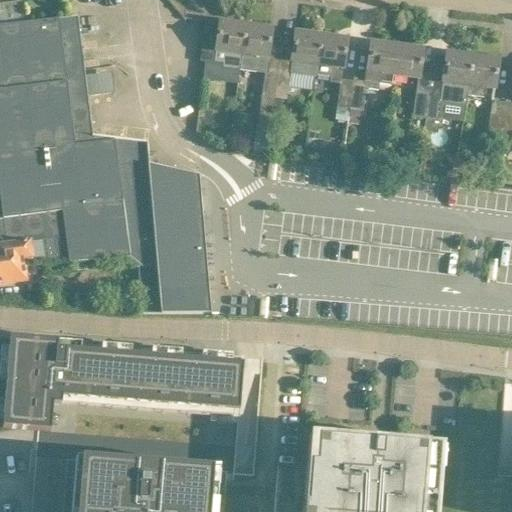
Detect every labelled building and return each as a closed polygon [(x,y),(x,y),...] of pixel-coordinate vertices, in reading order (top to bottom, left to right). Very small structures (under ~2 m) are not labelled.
[(0,26),(23,23),(21,3),(4,5),(2,5),(1,4),(0,4),(0,26)] [(0,245),(17,244),(30,242),(41,241),(43,259),(44,263),(44,265),(66,264),(73,264),(129,259),(130,269),(137,268),(141,307),(142,315),(211,315),(203,237),(206,236),(208,234),(210,232),(211,229),(211,227),(210,224),(209,221),(207,219),(204,218),(202,217),(200,193),(198,177),(148,166),(146,152),(147,152),(146,144),(113,140),(92,138),(87,98),(84,80),(84,77),(82,63),(80,49),(77,18),(67,19),(50,21),(24,24),(0,26),(0,245)] [(241,56),(245,26),(220,23),(219,28),(205,26),(200,62),(204,63),(222,65),(221,69),(239,71),(241,56)] [(241,56),(239,71),(254,73),(261,66),(266,67),(267,59),(269,50),(269,47),(271,30),(245,26),(241,56)] [(315,78),(315,75),(317,66),(321,37),(295,33),(289,74),(315,78)] [(321,37),(317,66),(332,68),(330,79),(330,82),(340,84),(340,81),(341,81),(343,70),(347,40),(321,37)] [(347,122),(347,124),(358,125),(360,111),(362,111),(365,89),(377,91),(378,84),(391,86),(393,76),(397,47),(371,44),(366,80),(354,78),(353,83),(349,109),(349,110),(347,122)] [(418,80),(422,51),(397,47),(393,76),(418,80)] [(467,96),(468,87),(472,58),(446,54),(441,95),(428,93),(425,120),(437,122),(440,103),(465,107),(467,96)] [(494,90),(498,61),(472,58),(468,87),(467,96),(483,98),(484,89),(494,90)] [(265,74),(256,129),(269,130),(272,110),(277,72),(266,71),(265,71),(265,74)] [(286,101),(289,74),(277,72),(272,110),(281,111),(282,100),(286,101)] [(340,84),(337,107),(349,109),(353,83),(341,81),(340,81),(340,84)] [(425,120),(428,93),(416,91),(412,118),(425,120)] [(501,130),(505,103),(492,102),(486,143),(498,145),(500,130),(501,130)] [(511,131),(511,104),(505,103),(501,130),(511,131)] [(336,108),(335,120),(347,122),(349,110),(336,108)] [(0,283),(0,284),(25,281),(24,274),(23,268),(23,265),(22,262),(32,261),(30,242),(17,244),(0,245),(0,283)] [(0,402),(0,419),(3,419),(2,428),(20,430),(39,431),(37,450),(30,449),(28,473),(34,473),(30,511),(223,511),(225,490),(252,492),(253,477),(263,360),(261,360),(243,358),(243,357),(58,342),(9,339),(9,350),(0,349),(0,355),(0,379),(6,380),(4,403),(0,402)] [(277,465),(273,511),(511,511),(511,478),(510,478),(497,477),(496,482),(440,477),(443,448),(308,438),(306,467),(277,465)]
